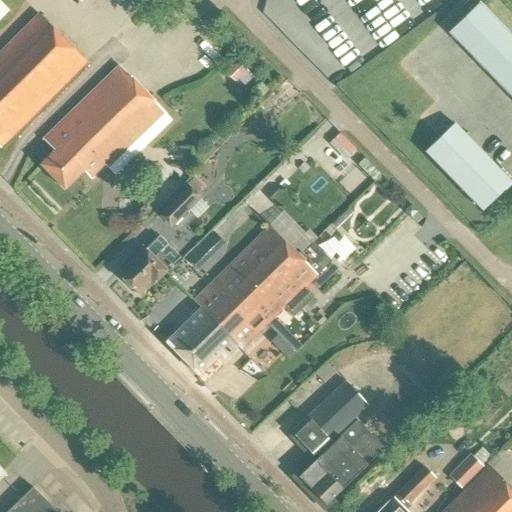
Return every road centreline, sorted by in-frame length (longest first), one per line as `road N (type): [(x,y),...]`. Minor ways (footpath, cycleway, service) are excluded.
road 1 (unclassified): [(232,0),(511,282)]
road 2 (secondary): [(276,511),(0,228)]
road 3 (unclassified): [(115,511),(100,479),(0,376)]
